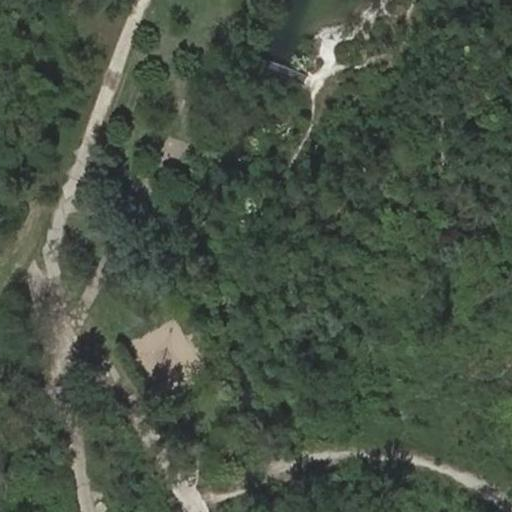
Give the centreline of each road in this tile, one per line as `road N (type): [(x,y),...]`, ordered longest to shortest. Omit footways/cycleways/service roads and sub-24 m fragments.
road 1 (track): [(133,0),(42,272)]
road 2 (track): [(191,511),(71,333),(42,272)]
road 3 (track): [(90,511),(42,272)]
